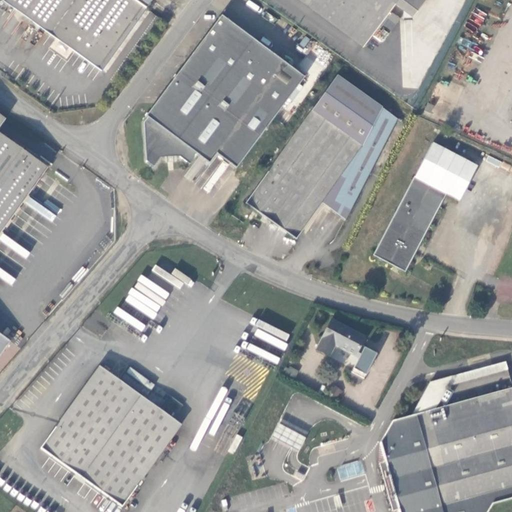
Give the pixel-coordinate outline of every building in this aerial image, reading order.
[(1,0),(57,40),(66,47),(99,72),(149,0),(1,0)] [(422,0),(301,0),(362,45),(393,2),(411,15),(422,0)] [(399,16),(390,9),(387,16),(395,22),(399,16)] [(246,52),(252,42),(218,18),(211,26),(246,52)] [(218,145),(238,159),(297,76),(252,42),(246,52),(211,26),(142,118),(144,121),(138,130),(140,164),(148,170),(153,164),(156,160),(173,159),(177,162),(183,167),(188,160),(200,170),(208,157),(218,145)] [(62,52),(66,47),(57,40),(53,45),(62,52)] [(288,242),(313,208),(318,202),(342,218),(392,121),(332,78),(239,205),(288,242)] [(0,233),(46,169),(0,134),(0,125),(4,120),(0,116),(0,233)] [(208,157),(228,172),(238,159),(218,145),(208,157)] [(448,196),(415,180),(376,257),(409,275),(448,196)] [(318,202),(313,208),(338,224),(342,218),(318,202)] [(48,234),(38,227),(34,233),(43,239),(48,234)] [(361,341),(328,322),(313,351),(327,358),(332,347),(352,358),(357,348),(361,341)] [(357,348),(352,358),(356,360),(348,374),(360,381),(373,357),(357,348)] [(98,369),(40,451),(121,510),(179,429),(98,369)] [(391,422),(378,443),(383,462),(388,480),(382,482),(386,494),(392,493),(396,511),(486,511),(491,505),(511,499),(511,388),(434,410),(425,412),(427,408),(437,405),(452,377),(428,383),(410,416),(391,422)] [(291,432),(277,424),(269,438),(283,445),(297,452),(304,439),(291,432)] [(337,466),(340,480),(364,474),(360,460),(337,466)] [(388,480),(383,462),(377,464),(382,482),(388,480)] [(302,476),(295,473),(293,477),(300,481),(302,476)] [(392,493),(386,494),(390,511),(391,511),(396,511),(392,493)] [(337,496),(332,498),(335,510),(341,509),(337,496)]
